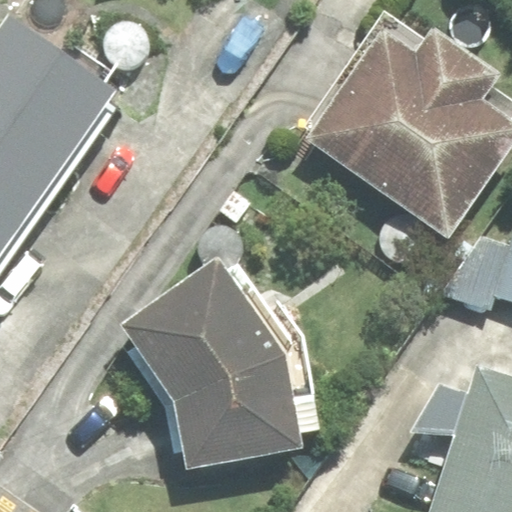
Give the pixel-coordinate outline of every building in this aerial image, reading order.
[(14,25),(0,46),(0,155),(55,195),(117,107),(88,86),(92,80),(14,25)] [(511,135),(485,115),(503,89),(440,45),(421,71),(385,45),(310,149),(451,249),(511,165),(511,135)] [(0,155),(0,273),(55,195),(0,155)] [(233,198),(222,217),(241,229),(252,210),(233,198)] [(511,251),(496,303),(511,308),(511,251)] [(304,446),(323,442),(317,410),(296,414),(288,374),(220,274),(126,338),(174,409),(188,483),(306,460),(304,446)] [(414,444),(455,449),(435,511),(511,511),(511,391),(482,382),(474,410),(442,399),(414,444)]
